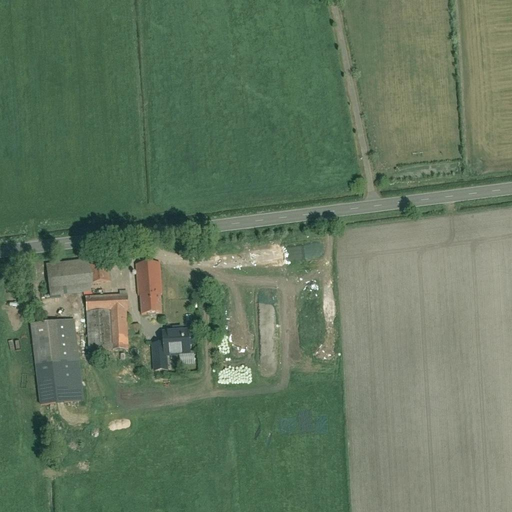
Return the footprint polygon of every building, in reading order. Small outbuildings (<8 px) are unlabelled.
[(98,284),(96,262),(42,267),(44,297),(86,293),(85,285),(98,284)] [(136,318),(163,318),(163,266),(135,266),(136,318)] [(124,298),(80,300),(82,352),(126,350),(124,298)] [(69,323),(26,326),(29,362),(73,358),(69,323)] [(167,372),(166,357),(190,355),(189,345),(193,344),(192,334),(188,335),(188,333),(182,334),(182,332),(180,331),(175,331),(173,333),(174,335),(163,335),(164,346),(153,347),(155,373),(167,372)]
